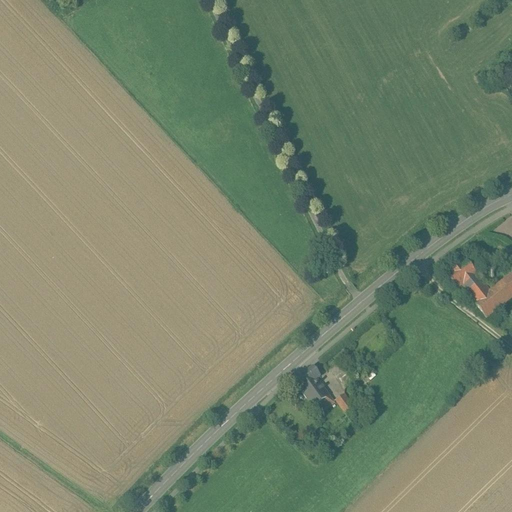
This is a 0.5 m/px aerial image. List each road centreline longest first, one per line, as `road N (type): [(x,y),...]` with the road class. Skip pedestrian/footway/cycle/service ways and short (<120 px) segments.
road 1 (secondary): [(136,511),(377,289),(511,196)]
road 2 (track): [(412,261),(511,347)]
